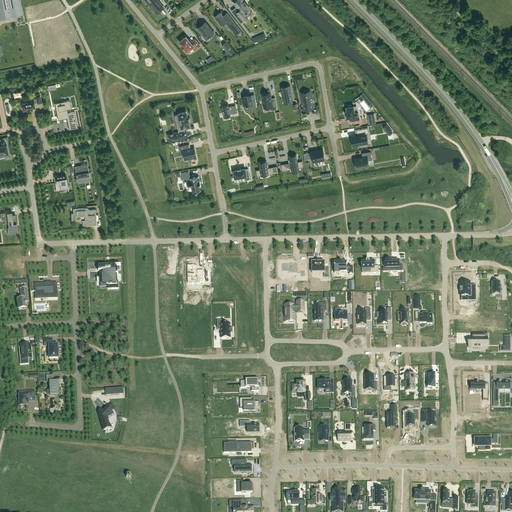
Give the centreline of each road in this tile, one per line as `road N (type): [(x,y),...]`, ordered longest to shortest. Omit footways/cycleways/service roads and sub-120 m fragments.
road 1 (unknown): [(320,0),(471,163),(470,194),(454,217),(457,263)]
road 2 (primary): [(479,144),(352,0)]
road 3 (residential): [(200,89),(315,64),(330,128)]
road 4 (unclassified): [(443,235),(264,239)]
road 5 (unclassified): [(75,322),(80,428),(29,424)]
road 6 (unclassified): [(226,240),(72,243)]
road 7 (residential): [(330,128),(212,153)]
